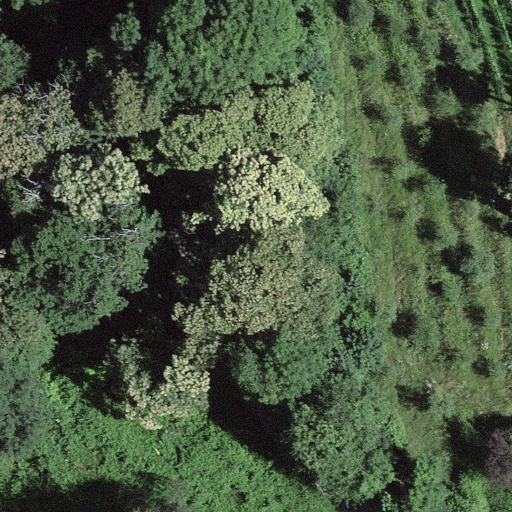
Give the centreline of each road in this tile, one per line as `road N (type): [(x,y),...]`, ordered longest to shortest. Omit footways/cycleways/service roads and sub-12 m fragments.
road 1 (unclassified): [(347,511),(238,399),(184,307),(166,0)]
road 2 (track): [(0,377),(18,373),(186,410),(238,399)]
